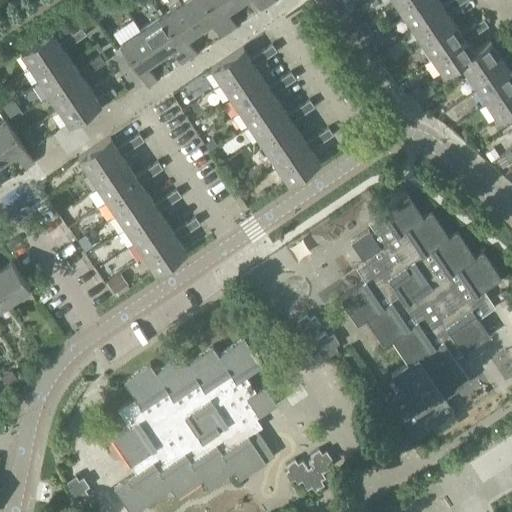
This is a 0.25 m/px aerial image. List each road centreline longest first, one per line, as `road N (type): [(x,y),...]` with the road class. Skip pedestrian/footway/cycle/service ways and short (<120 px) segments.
road 1 (unknown): [(300,0),(0,221)]
road 2 (unclassified): [(511,213),(410,138),(368,153)]
road 3 (residential): [(368,153),(272,21)]
road 4 (unclassified): [(368,153),(235,245)]
road 5 (unclassified): [(235,245),(101,334)]
road 6 (residential): [(235,245),(149,111)]
road 7 (residential): [(101,334),(16,211)]
road 8 (unclassified): [(101,334),(44,386),(25,452)]
